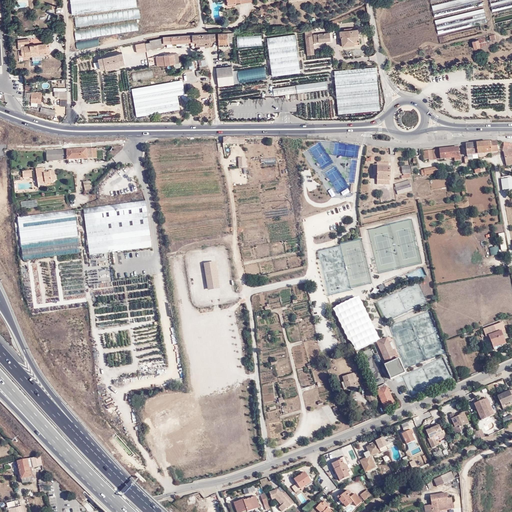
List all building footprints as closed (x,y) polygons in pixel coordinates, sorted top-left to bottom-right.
[(135,0),(70,0),(72,13),(137,6),(135,0)] [(482,0),(432,0),(435,14),(483,4),(482,0)] [(511,0),(491,0),(494,10),(511,5),(511,0)] [(484,8),(436,18),(438,29),(467,23),(486,19),(484,8)] [(75,16),(75,26),(141,19),(140,10),(75,16)] [(106,27),(108,35),(139,29),(137,22),(106,27)] [(480,23),(438,32),(440,39),(481,30),(480,23)] [(312,30),(305,31),(306,36),(305,36),(308,54),(315,54),(312,30)] [(360,30),(341,33),(341,39),(343,39),(344,49),(362,47),(360,30)] [(314,33),(315,41),(331,39),(330,32),(314,33)] [(231,33),(218,33),(218,47),(232,46),(231,33)] [(215,35),(163,38),(163,40),(164,47),(165,47),(171,46),(171,44),(195,42),(195,46),(213,45),(212,41),(215,41),(215,35)] [(295,35),(267,38),(273,78),(301,74),(295,35)] [(98,36),(76,41),(78,48),(100,44),(98,36)] [(480,45),(487,43),(485,36),(478,38),(480,45)] [(164,47),(163,40),(150,41),(151,48),(164,47)] [(148,48),(147,41),(140,42),(141,53),(148,53),(148,48)] [(46,51),(46,42),(20,45),(21,56),(31,55),(30,52),(46,51)] [(99,56),(102,69),(126,63),(123,50),(99,56)] [(173,55),(165,56),(159,57),(160,66),(174,64),(174,55),(173,55)] [(264,65),(238,70),(240,82),(267,77),(264,65)] [(232,66),(217,67),(219,85),(234,83),(232,66)] [(376,67),(334,71),(338,115),(380,111),(376,67)] [(131,72),(132,80),(153,78),(152,70),(131,72)] [(134,102),(184,93),(182,80),(131,88),(134,102)] [(274,97),(327,89),(325,80),(308,83),(274,88),(273,88),(274,97)] [(37,98),(37,93),(31,92),(31,99),(31,103),(40,103),(42,103),(42,99),(37,98)] [(68,107),(67,92),(59,92),(60,108),(68,107)] [(187,107),(184,93),(134,102),(136,116),(187,107)] [(45,104),(43,111),(55,114),(55,110),(54,110),(53,106),(45,104)] [(476,143),(477,154),(496,152),(496,141),(476,143)] [(476,143),(465,144),(467,155),(477,154),(476,143)] [(502,149),(505,166),(511,164),(511,143),(504,143),(502,149)] [(459,147),(423,150),(424,159),(428,158),(429,160),(453,158),(453,161),(460,160),(459,147)] [(68,151),(47,151),(47,161),(69,160),(70,164),(77,164),(77,160),(97,158),(96,148),(68,151)] [(246,167),(245,156),(238,157),(238,167),(246,167)] [(388,166),(388,163),(377,162),(377,164),(374,164),(373,175),(377,175),(377,184),(390,184),(390,166),(388,166)] [(411,172),(410,165),(402,166),(403,174),(408,173),(411,172)] [(437,166),(424,169),(424,170),(421,171),(422,175),(425,174),(425,175),(439,173),(437,166)] [(23,174),(24,175),(33,175),(32,167),(23,168),(23,174)] [(45,169),(45,168),(37,169),(39,183),(45,182),(46,184),(53,183),(53,181),(56,180),(55,171),(50,172),(50,174),(46,174),(46,172),(45,169)] [(504,190),(511,188),(511,175),(501,177),(504,190)] [(408,180),(394,184),(396,193),(411,190),(408,180)] [(102,252),(152,247),(147,202),(85,209),(90,258),(103,256),(102,252)] [(18,215),(18,219),(75,211),(74,208),(73,208),(18,215)] [(75,211),(18,219),(19,226),(76,217),(75,211)] [(76,217),(19,226),(21,237),(77,228),(76,217)] [(77,228),(21,237),(22,247),(79,239),(77,228)] [(79,239),(22,247),(24,259),(81,251),(79,239)] [(487,247),(488,255),(499,254),(498,246),(487,247)] [(81,251),(24,259),(25,266),(82,259),(81,251)] [(207,289),(219,287),(215,260),(202,262),(207,289)] [(411,280),(426,274),(424,268),(409,273),(411,280)] [(482,331),(483,332),(485,338),(487,337),(492,348),(498,345),(499,347),(506,343),(501,331),(503,330),(501,323),(482,331)] [(396,361),(392,351),(387,339),(377,343),(386,365),(384,366),(390,379),(404,373),(398,359),(396,361)] [(164,358),(139,362),(140,370),(166,365),(164,358)] [(354,381),(352,374),(342,377),(346,388),(352,386),(353,388),(360,385),(359,380),(354,381)] [(385,385),(376,389),(384,407),(394,403),(385,385)] [(312,396),(317,391),(313,388),(309,393),(312,396)] [(370,404),(375,402),(370,388),(365,390),(366,395),(365,395),(366,399),(368,398),(370,404)] [(511,400),(511,390),(498,396),(502,405),(511,400)] [(487,398),(475,404),(481,420),(494,415),(487,398)] [(329,404),(323,407),(331,424),(338,421),(329,404)] [(468,423),(464,413),(460,414),(460,416),(456,418),(454,414),(450,415),(455,427),(453,428),(456,434),(466,429),(465,425),(468,424),(468,423)] [(504,422),(511,419),(511,417),(511,414),(502,417),(504,422)] [(439,424),(426,430),(426,432),(425,432),(432,448),(438,445),(434,438),(441,435),(440,433),(442,432),(439,424)] [(405,432),(402,434),(406,444),(414,441),(411,435),(413,434),(409,427),(404,429),(405,432)] [(477,439),(480,438),(477,431),(476,429),(473,430),(474,432),(471,433),(474,439),(476,438),(477,439)] [(364,470),(375,465),(371,456),(381,451),(382,453),(386,451),(380,439),(375,441),(376,443),(366,447),(368,451),(364,454),(366,457),(360,461),(364,470)] [(441,449),(433,453),(436,460),(444,456),(444,457),(449,456),(447,451),(442,453),(441,449)] [(42,465),(41,456),(18,462),(22,484),(25,483),(34,481),(34,479),(35,479),(33,467),(42,465)] [(337,470),(341,480),(350,477),(348,470),(349,470),(346,464),(344,464),(342,459),(334,463),(337,470)] [(412,466),(416,475),(421,473),(419,469),(423,467),(422,465),(420,463),(417,461),(414,463),(416,464),(412,466)] [(305,472),(295,480),(302,489),(312,481),(305,472)] [(451,474),(444,477),(446,482),(453,479),(451,474)] [(433,480),(432,481),(438,489),(444,485),(440,477),(433,480)] [(419,488),(419,489),(423,494),(424,494),(428,491),(424,485),(419,488)] [(288,507),(295,501),(286,491),(284,494),(282,492),(281,493),(278,489),(270,492),(272,499),(275,498),(282,505),(279,508),(282,511),(288,506),(288,507)] [(347,507),(353,502),(357,506),(362,502),(353,491),(351,493),(349,490),(341,496),(342,498),(340,500),(344,504),(347,507)] [(365,501),(372,495),(367,490),(360,495),(365,501)] [(197,503),(205,498),(200,491),(192,496),(197,503)] [(268,502),(264,491),(259,492),(263,504),(268,502)] [(300,493),(297,496),(302,502),(305,500),(300,493)] [(433,505),(426,506),(426,511),(431,511),(439,511),(439,509),(449,507),(449,505),(453,504),(452,499),(449,499),(448,494),(431,497),(433,505)] [(244,499),(235,502),(238,511),(243,511),(248,510),(249,511),(260,508),(257,496),(244,500),(244,499)] [(406,509),(420,505),(418,498),(403,503),(405,509),(406,509)] [(9,511),(24,511),(23,506),(19,507),(18,502),(8,504),(9,511)] [(321,511),(333,511),(329,507),(330,506),(325,502),(323,504),(322,503),(317,508),(321,511)]
